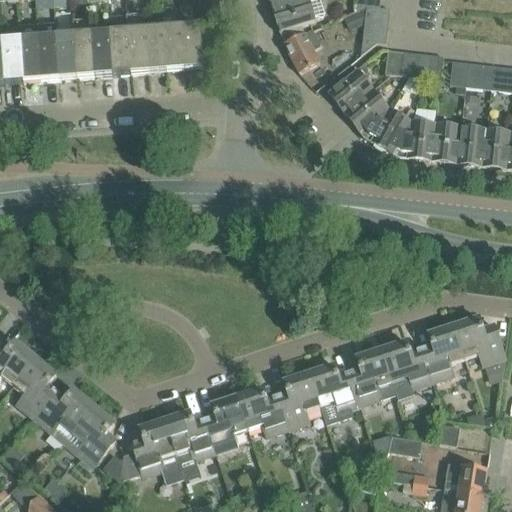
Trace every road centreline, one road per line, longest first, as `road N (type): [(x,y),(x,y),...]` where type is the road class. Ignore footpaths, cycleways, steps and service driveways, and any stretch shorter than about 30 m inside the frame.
road 1 (residential): [(511,297),(230,372)]
road 2 (residential): [(239,101),(0,119)]
road 3 (tertiary): [(0,202),(95,193),(232,195)]
road 4 (residential): [(230,372),(182,322),(147,310),(108,315),(71,352)]
road 5 (residential): [(230,372),(147,399),(112,392),(71,352)]
road 6 (residential): [(403,0),(399,42),(511,56)]
road 7 (tertiary): [(232,195),(384,212)]
road 8 (tertiary): [(384,212),(439,238),(511,249)]
road 9 (residential): [(344,140),(302,90),(239,101)]
road 10 (tertiary): [(511,220),(384,212)]
